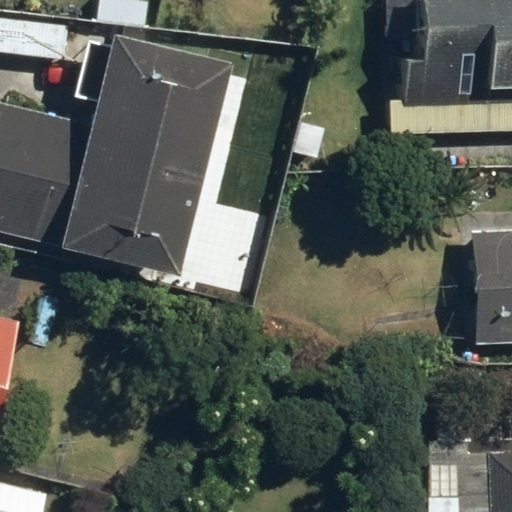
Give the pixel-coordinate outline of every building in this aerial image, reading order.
[(511,0),(377,0),(376,138),(511,140),(511,0)] [(0,105),(0,234),(41,245),(40,251),(159,280),(211,67),(95,39),(93,46),(72,41),(58,99),(77,104),(72,123),(0,105)] [(511,231),(460,233),(464,345),(511,343),(511,231)] [(0,352),(10,312),(0,309),(0,352)] [(511,511),(511,444),(420,445),(419,511),(511,511)] [(0,483),(0,511),(33,511),(38,494),(0,483)]
